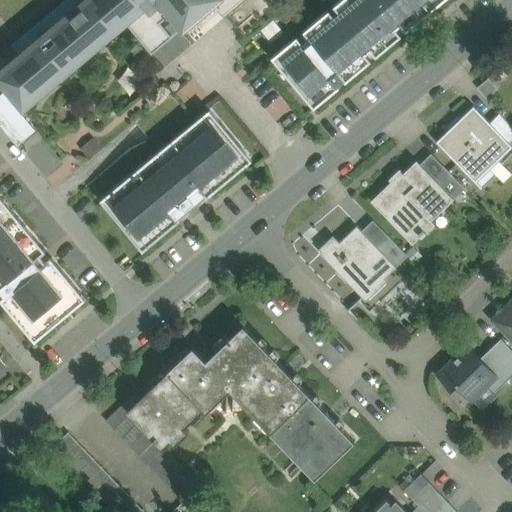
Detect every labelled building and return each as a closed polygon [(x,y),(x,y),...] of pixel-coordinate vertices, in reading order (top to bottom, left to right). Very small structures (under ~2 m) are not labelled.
[(84,0),(0,70),(0,76),(25,107),(104,41),(153,0),(160,0),(184,29),(218,0),(84,0)] [(67,0),(0,55),(0,70),(84,0),(67,0)] [(341,0),(334,6),(339,13),(334,17),(329,10),(303,32),(309,38),(303,43),(297,37),(272,58),(314,109),(340,88),(338,86),(344,81),(346,82),(371,61),(366,54),(370,51),(376,57),(402,36),(396,29),(401,26),(406,32),(444,0),(341,0)] [(273,20),(261,30),(271,43),(283,32),(273,20)] [(490,123),(474,106),(437,142),(467,173),(490,152),(498,161),(511,147),(511,145),(510,143),(490,123)] [(159,152),(101,200),(143,251),(180,220),(178,217),(188,209),(188,210),(196,203),(195,203),(205,195),(207,198),(246,165),(235,152),(241,147),(221,122),(215,127),(204,114),(194,122),(159,152)] [(511,141),(511,127),(500,114),(490,123),(510,143),(511,141)] [(435,180),(446,169),(431,154),(420,164),(435,180)] [(417,161),(376,200),(393,218),(390,220),(412,243),(420,235),(422,237),(428,231),(416,219),(432,204),(436,208),(448,197),(450,195),(435,180),(420,164),(417,161)] [(446,169),(435,180),(450,195),(448,197),(452,200),(465,188),(446,169)] [(0,289),(6,296),(1,300),(35,341),(86,299),(51,258),(45,262),(40,256),(46,251),(0,196),(0,289)] [(376,247),(388,236),(373,220),(361,231),(376,247)] [(357,227),(324,257),(359,294),(370,283),(375,287),(384,278),(378,272),(389,262),(390,261),(376,247),(361,231),(357,227)] [(388,236),(376,247),(390,261),(389,262),(395,268),(408,256),(388,236)] [(511,304),(495,320),(511,337),(511,304)] [(231,389),(269,351),(244,325),(207,361),(193,347),(168,371),(204,408),(207,411),(231,389)] [(490,350),(511,372),(511,350),(501,339),(490,350)] [(469,346),(438,375),(452,391),(457,386),(470,401),(488,384),(497,376),(481,359),(469,346)] [(511,372),(490,350),(481,359),(497,376),(488,384),(495,392),(511,375),(511,372)] [(269,351),(231,389),(272,432),(310,395),(269,351)] [(168,371),(127,410),(155,440),(163,448),(171,440),(175,444),(189,430),(185,426),(204,408),(168,371)] [(310,395),(272,432),(316,478),(355,441),(310,395)] [(122,405),(106,420),(114,429),(130,414),(127,410),(122,405)] [(138,422),(130,414),(114,429),(122,438),(138,422)] [(138,422),(122,438),(130,446),(147,431),(138,422)] [(147,431),(130,446),(139,455),(155,440),(147,431)] [(139,511),(142,510),(68,433),(52,448),(113,511),(139,511)] [(155,440),(139,455),(147,463),(163,448),(155,440)] [(163,448),(147,463),(155,472),(171,456),(163,448)] [(171,456),(155,472),(163,480),(179,465),(171,456)] [(179,465),(163,480),(171,489),(187,473),(179,465)] [(187,473),(171,489),(179,498),(196,482),(187,473)] [(429,483),(412,499),(420,508),(438,492),(429,483)] [(438,492),(420,508),(424,511),(436,511),(447,501),(438,492)] [(407,511),(396,500),(383,511),(407,511)] [(447,501),(436,511),(456,511),(457,511),(447,501)]
